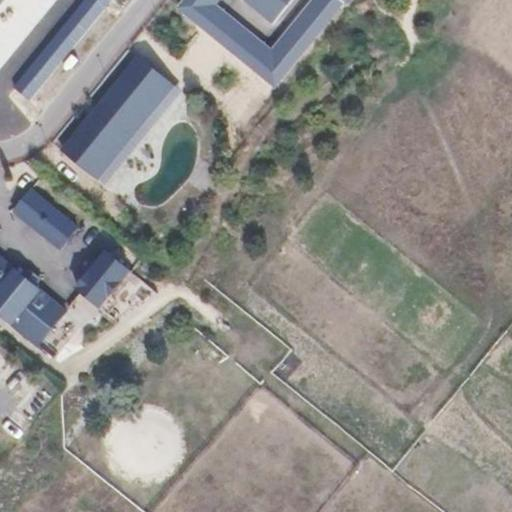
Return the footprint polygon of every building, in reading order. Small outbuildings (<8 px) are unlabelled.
[(110,0),(85,0),(14,88),(29,100),(110,0)] [(220,0),(183,0),(177,9),(279,89),(348,4),(343,0),(314,0),(274,50),(218,4),(220,0)] [(245,0),(245,1),(273,25),(294,0),(245,0)] [(184,90),(142,54),(62,154),(102,188),(184,90)] [(194,168),(190,181),(211,187),(215,174),(194,168)] [(35,185),(13,212),(60,251),(82,222),(35,185)] [(110,249),(79,289),(105,309),(135,270),(110,249)] [(0,289),(17,268),(0,253),(0,289)] [(46,290),(17,268),(0,289),(0,312),(15,325),(46,290)] [(39,348),(71,311),(46,290),(15,325),(13,326),(39,348)]
